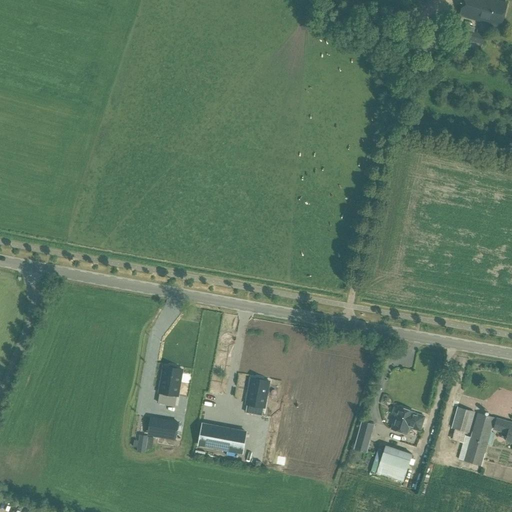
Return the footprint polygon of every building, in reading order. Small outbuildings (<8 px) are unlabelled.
[(349,0),(345,16),(357,19),(359,12),(361,5),(361,0),(349,0)] [(494,0),(464,0),(459,16),(490,24),(490,25),(501,28),(507,3),(494,0)] [(405,5),(396,26),(408,32),(417,10),(405,5)] [(432,18),(426,36),(437,39),(442,21),(432,18)] [(460,28),(458,37),(482,44),(484,36),(473,32),(474,28),(469,26),(467,31),(460,28)] [(188,360),(183,384),(204,388),(205,383),(215,385),(215,382),(230,385),(233,368),(188,360)] [(160,393),(158,403),(174,406),(176,396),(181,369),(177,368),(176,366),(170,365),(168,367),(164,366),(161,382),(160,383),(159,386),(160,387),(159,393),(160,393)] [(254,378),(251,378),(248,394),(247,394),(247,398),(247,399),(246,405),(247,405),(246,413),(261,416),(263,408),(262,408),(267,381),(263,380),(262,379),(255,377),(254,378)] [(396,415),(391,428),(407,433),(409,427),(420,431),(425,416),(414,413),(414,411),(399,406),(398,408),(395,407),(394,408),(392,412),(393,414),(396,415)] [(457,407),(451,428),(469,433),(475,412),(457,407)] [(477,413),(463,461),(481,466),(487,444),(491,432),(495,418),(477,413)] [(493,430),(508,434),(506,441),(511,442),(511,424),(511,423),(511,421),(496,417),(493,430)] [(175,438),(178,422),(151,418),(148,434),(175,438)] [(361,420),(353,449),(365,452),(373,424),(361,420)] [(246,432),(202,424),(198,445),(242,453),(246,432)] [(134,442),(134,448),(138,448),(137,452),(145,454),(146,450),(151,451),(153,440),(148,439),(148,438),(140,437),(139,442),(134,442)] [(403,482),(412,455),(386,446),(377,473),(403,482)]
